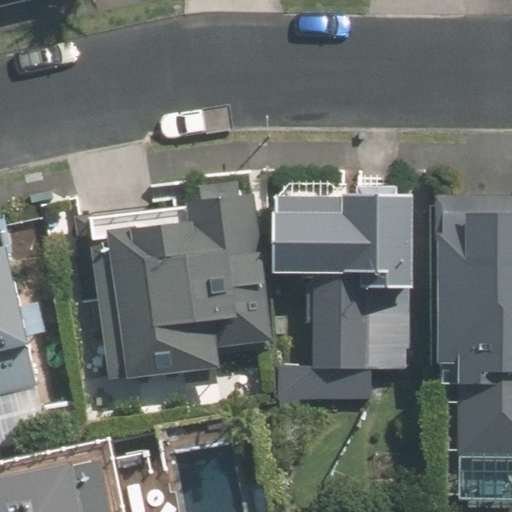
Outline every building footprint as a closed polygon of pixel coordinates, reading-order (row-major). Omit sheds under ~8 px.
[(173,216),(82,230),(106,370),(212,353),(211,347),(267,337),(243,187),(170,199),(173,216)] [(271,188),(271,263),(314,264),(313,359),(281,358),(280,392),(366,394),(367,364),(401,363),(402,278),(403,189),(271,188)] [(431,355),(456,354),(455,449),(472,449),(473,492),(511,492),(511,192),(432,192),(431,355)] [(0,433),(38,425),(19,334),(18,328),(39,323),(34,296),(11,300),(0,251),(0,433)] [(109,511),(97,453),(67,458),(66,454),(0,466),(0,511),(109,511)]
